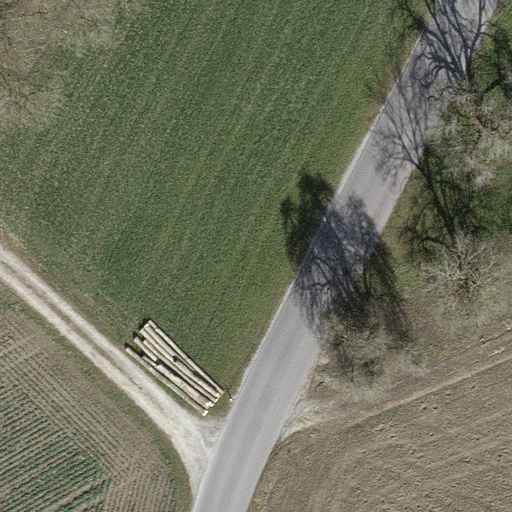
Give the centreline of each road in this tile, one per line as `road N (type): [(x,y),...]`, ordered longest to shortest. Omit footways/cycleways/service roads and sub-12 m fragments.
road 1 (tertiary): [(468,0),(248,449),(225,511)]
road 2 (track): [(235,480),(0,260)]
road 3 (track): [(248,449),(511,349)]
